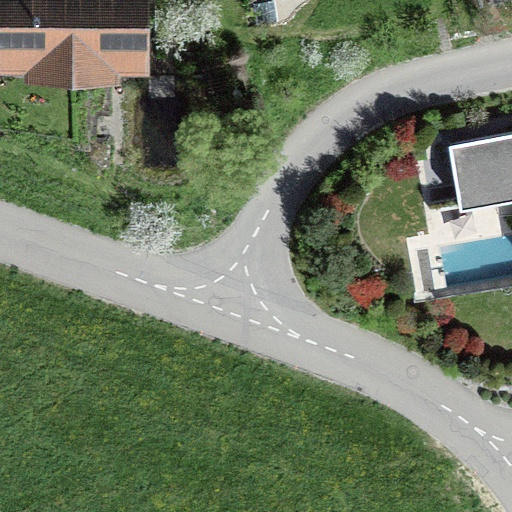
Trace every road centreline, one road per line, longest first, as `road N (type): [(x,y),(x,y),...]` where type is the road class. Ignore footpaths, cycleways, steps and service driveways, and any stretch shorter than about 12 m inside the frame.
road 1 (residential): [(511,61),(391,90),(316,136),(281,182),(220,309)]
road 2 (residential): [(510,462),(459,413),(399,376),(220,309)]
road 3 (residential): [(220,309),(0,234)]
